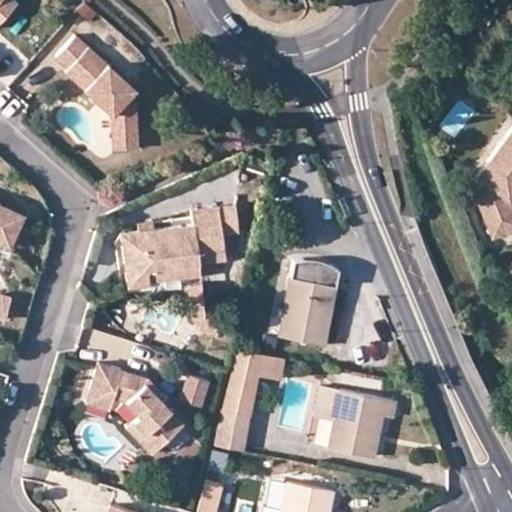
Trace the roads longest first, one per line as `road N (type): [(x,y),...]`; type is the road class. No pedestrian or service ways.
road 1 (secondary): [(257,50),(307,89),(332,128),(488,509)]
road 2 (secondary): [(511,479),(461,385),(369,163),(355,77),(367,9)]
road 3 (residential): [(0,128),(81,200),(0,492)]
road 4 (secondary): [(257,50),(320,50),(367,9)]
